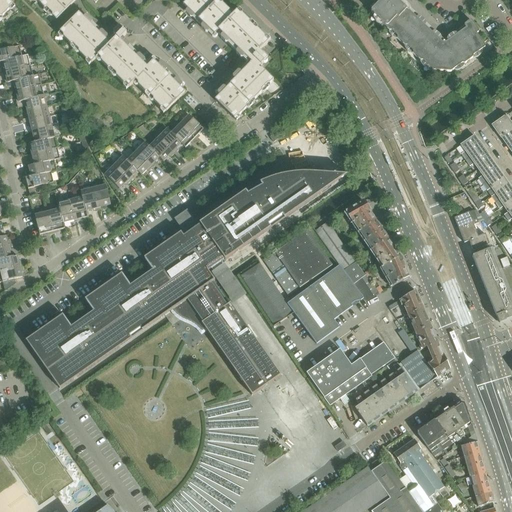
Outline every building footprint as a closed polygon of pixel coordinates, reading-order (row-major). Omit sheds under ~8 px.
[(0,0),(0,17),(2,17),(10,9),(10,7),(13,4),(8,0),(37,0),(37,1),(45,8),(47,8),(52,14),(52,16),(57,20),(77,0),(76,0),(0,0)] [(187,0),(183,5),(214,36),(219,32),(247,60),(249,62),(251,64),(249,66),(215,101),(225,111),(234,119),(236,121),(237,121),(239,119),(239,116),(247,109),(249,109),(251,106),(252,106),(254,103),(254,101),(262,93),(264,93),(267,91),(267,90),(269,88),(269,85),(274,81),(261,69),(262,67),(261,66),(263,63),(264,63),(266,63),(268,61),(268,59),(267,59),(268,59),(260,51),(268,42),(270,40),(267,37),(265,37),(257,30),(257,28),(255,25),(252,22),(250,22),(242,15),(242,13),(239,10),(239,9),(239,10),(237,11),(234,15),(222,4),(222,1),(220,0),(187,0)] [(404,3),(400,0),(381,0),(371,11),(371,12),(381,22),(381,24),(389,32),(391,32),(397,37),(397,39),(405,46),(407,46),(413,52),(413,54),(421,61),(423,61),(433,71),(450,72),(462,64),(464,64),(473,58),(473,56),(485,48),(485,47),(477,34),(478,33),(479,32),(472,22),(470,21),(464,25),(464,27),(444,41),(404,3)] [(163,109),(166,112),(185,93),(153,62),(147,68),(124,45),(127,43),(123,39),(127,34),(124,31),(124,29),(122,27),(120,27),(119,27),(114,33),(114,36),(116,38),(110,44),(79,13),(60,32),(63,36),(63,37),(71,45),(73,45),(79,51),(79,53),(87,60),(88,60),(92,64),(98,57),(101,60),(101,62),(109,69),(111,69),(116,75),(116,77),(124,85),(126,85),(129,88),(136,81),(138,84),(138,86),(146,93),(148,93),(153,99),(153,101),(161,109),(163,109)] [(0,62),(22,57),(20,47),(6,50),(4,44),(0,44),(0,62)] [(5,73),(31,67),(28,56),(22,57),(0,62),(0,66),(3,66),(5,73)] [(31,67),(5,73),(7,79),(5,80),(6,84),(33,77),(33,76),(31,67)] [(16,92),(42,86),(39,75),(33,76),(33,77),(6,84),(6,87),(15,85),(16,92)] [(42,86),(16,92),(18,99),(16,100),(17,103),(44,97),(42,86)] [(44,97),(17,103),(17,107),(26,105),(27,112),(47,107),(44,97)] [(47,107),(27,112),(29,118),(27,119),(27,122),(50,117),(47,107)] [(71,112),(66,113),(68,121),(75,119),(71,112)] [(180,125),(196,141),(199,138),(197,137),(204,130),(189,116),(180,125)] [(492,126),(496,132),(510,122),(506,116),(492,126)] [(50,117),(27,122),(29,126),(31,126),(32,132),(52,127),(50,117)] [(496,132),(501,138),(511,129),(511,125),(510,122),(496,132)] [(196,141),(180,125),(172,134),(171,134),(181,144),(185,149),(192,142),(193,144),(196,141)] [(34,139),(26,142),(27,145),(55,138),(59,137),(59,135),(54,137),(52,127),(32,132),(34,139)] [(501,138),(505,144),(511,139),(511,129),(501,138)] [(156,134),(155,135),(159,139),(175,154),(177,152),(175,150),(181,144),(171,134),(172,134),(167,130),(159,138),(156,134)] [(157,140),(150,148),(160,158),(159,158),(163,162),(170,156),(172,158),(175,154),(159,139),(155,135),(154,136),(157,140)] [(465,152),(479,142),(474,136),(461,146),(456,149),(460,155),(465,152)] [(55,138),(27,145),(28,149),(30,148),(32,155),(58,149),(55,139),(60,138),(59,137),(55,138)] [(86,142),(82,143),(84,153),(90,151),(86,142)] [(465,152),(469,158),(483,148),(479,142),(465,152)] [(134,148),(133,149),(136,153),(152,169),(155,166),(153,164),(159,158),(160,158),(150,148),(145,143),(137,151),(134,148)] [(469,158),(474,164),(488,154),(483,148),(469,158)] [(58,149),(32,155),(34,162),(25,164),(26,167),(54,160),(54,161),(60,159),(58,149)] [(128,161),(127,162),(138,172),(137,172),(142,176),(148,170),(150,171),(152,169),(136,153),(133,149),(132,151),(135,154),(128,161)] [(474,164),(478,170),(491,161),(487,155),(488,155),(488,154),(474,164)] [(112,162),(111,163),(114,166),(130,182),(133,179),(131,178),(137,172),(138,172),(127,162),(128,161),(123,157),(115,165),(112,162)] [(51,172),(51,173),(57,171),(54,161),(54,160),(26,167),(27,171),(30,171),(31,177),(23,179),(51,172)] [(478,170),(482,176),(496,167),(491,161),(478,170)] [(112,168),(105,176),(120,190),(126,183),(128,185),(130,182),(114,166),(111,163),(110,164),(112,168)] [(496,167),(482,176),(487,182),(500,173),(496,167)] [(30,196),(41,193),(40,187),(54,183),(51,173),(51,172),(23,179),(24,183),(27,183),(30,196)] [(40,331),(26,341),(53,379),(52,380),(56,385),(57,385),(58,387),(60,390),(74,380),(74,381),(77,379),(77,378),(120,348),(173,311),(174,312),(175,313),(175,314),(178,316),(181,318),(184,320),(187,321),(191,323),(194,325),(197,327),(200,329),(201,331),(202,332),(205,329),(216,344),(252,396),(281,376),(230,304),(229,304),(218,289),(217,288),(216,286),(214,284),(214,283),(213,282),(215,281),(208,271),(211,269),(214,272),(220,268),(223,266),(221,262),(222,261),(224,260),(225,261),(230,257),(323,192),(347,176),(319,174),(311,173),(303,173),(299,173),(292,174),(287,175),(279,177),(275,178),(271,179),(267,180),(263,182),(256,185),(252,187),(249,190),(245,192),(217,211),(209,216),(210,217),(199,224),(200,225),(196,227),(194,224),(185,231),(187,234),(184,237),(181,233),(167,243),(166,242),(158,248),(158,249),(144,259),(145,259),(152,270),(130,286),(122,275),(123,275),(122,274),(108,284),(107,283),(99,289),(99,290),(85,300),(86,301),(93,312),(71,327),(63,316),(63,315),(49,325),(48,325),(40,331)] [(487,182),(491,188),(504,179),(500,173),(487,182)] [(504,179),(491,188),(488,191),(492,197),(495,194),(509,185),(504,179)] [(495,194),(499,200),(511,191),(511,189),(509,185),(495,194)] [(94,189),(99,211),(103,210),(102,208),(111,206),(106,186),(94,189)] [(99,211),(94,189),(81,192),(82,198),(83,198),(86,212),(95,210),(95,212),(99,211)] [(499,201),(503,207),(511,200),(511,191),(499,200),(499,201)] [(70,201),(76,223),(80,222),(79,220),(88,218),(86,212),(83,198),(82,198),(70,201)] [(511,200),(503,207),(508,213),(511,209),(511,200)] [(76,223),(70,201),(58,204),(59,210),(60,210),(63,224),(72,222),(72,224),(76,223)] [(374,218),(374,217),(372,214),(371,214),(369,212),(370,211),(363,202),(345,212),(359,232),(375,221),(374,218)] [(48,213),(53,235),(57,234),(56,232),(65,230),(63,224),(60,210),(59,210),(48,213)] [(480,215),(484,221),(490,216),(486,210),(480,215)] [(460,230),(459,231),(473,225),(479,223),(474,211),(454,219),(455,219),(457,226),(459,226),(460,230)] [(53,235),(48,213),(35,216),(40,236),(49,234),(49,236),(53,235)] [(494,222),(490,216),(484,221),(488,227),(494,222)] [(375,221),(359,232),(371,250),(388,239),(386,237),(387,235),(384,232),(383,232),(380,227),(380,226),(378,223),(377,223),(375,221)] [(327,223),(315,232),(337,262),(340,266),(342,269),(353,260),(327,223)] [(461,236),(464,243),(469,241),(470,244),(473,251),(489,245),(485,235),(478,237),(473,225),(459,231),(461,231),(462,235),(461,236)] [(307,230),(275,253),(263,261),(288,297),(332,266),(307,230)] [(346,234),(341,238),(344,242),(349,239),(346,234)] [(0,249),(11,247),(10,243),(8,244),(6,237),(0,238),(0,239),(0,238),(0,249)] [(388,239),(371,250),(383,267),(381,268),(400,257),(399,255),(399,254),(397,250),(396,250),(392,246),(393,245),(391,241),(390,241),(388,239)] [(511,247),(507,241),(502,244),(506,250),(511,247)] [(0,249),(0,260),(11,258),(10,251),(12,251),(11,247),(0,249)] [(472,257),(473,257),(472,258),(496,317),(499,324),(506,322),(506,321),(511,318),(511,298),(492,249),(490,250),(472,257)] [(0,272),(22,267),(21,263),(19,263),(17,256),(11,258),(0,260),(0,272)] [(408,278),(409,278),(408,275),(408,274),(407,270),(406,270),(402,262),(403,261),(401,257),(400,257),(381,268),(392,287),(408,278)] [(375,290),(353,260),(342,269),(365,301),(366,302),(379,295),(375,290)] [(293,314),(260,264),(241,277),(274,327),(293,314)] [(339,266),(287,305),(316,345),(339,328),(334,321),(352,307),(353,307),(351,305),(355,303),(361,301),(363,299),(348,277),(339,266)] [(0,272),(0,283),(3,283),(5,292),(16,285),(15,280),(22,278),(21,271),(23,270),(22,267),(0,272)] [(415,291),(399,301),(401,306),(404,305),(408,316),(423,309),(422,308),(423,307),(421,302),(420,302),(415,291)] [(429,325),(430,324),(428,319),(427,319),(423,309),(408,316),(415,333),(430,326),(429,325)] [(430,326),(415,333),(423,349),(427,348),(437,343),(433,334),(433,333),(432,328),(430,328),(430,326)] [(340,350),(306,374),(330,407),(371,377),(370,376),(394,359),(383,343),(360,360),(351,366),(340,350)] [(433,361),(428,365),(437,378),(449,369),(443,356),(440,350),(440,349),(438,344),(437,344),(437,343),(427,348),(433,361)] [(437,378),(428,365),(418,352),(402,363),(411,377),(420,390),(437,378)] [(398,371),(393,375),(397,379),(397,380),(396,380),(409,398),(418,392),(405,374),(398,363),(394,366),(398,371)] [(390,377),(385,381),(388,385),(401,404),(409,398),(396,380),(397,380),(397,379),(393,375),(389,369),(386,372),(390,377)] [(381,375),(377,378),(384,388),(380,391),(393,409),(401,404),(388,385),(385,381),(381,375)] [(373,389),(368,392),(372,397),(384,415),(393,409),(380,391),(373,381),(369,384),(373,389)] [(365,395),(360,398),(363,402),(363,403),(376,421),(384,415),(372,397),(368,392),(365,387),(361,389),(365,395)] [(356,392),(352,395),(358,404),(354,407),(355,409),(367,427),(376,421),(363,403),(363,402),(360,398),(356,392)] [(464,404),(460,403),(453,408),(461,419),(458,422),(462,428),(466,425),(469,433),(470,433),(471,437),(475,435),(471,422),(464,404)] [(453,408),(444,414),(457,432),(455,433),(460,439),(463,443),(465,441),(462,437),(464,436),(459,430),(462,428),(458,422),(461,419),(453,408)] [(452,445),(456,442),(453,438),(451,438),(450,437),(455,433),(457,432),(444,414),(435,421),(452,445)] [(443,451),(452,445),(435,421),(426,427),(443,451)] [(426,427),(417,434),(434,457),(443,451),(426,427)] [(463,443),(464,446),(477,442),(475,435),(471,437),(465,441),(463,443)] [(400,463),(400,467),(414,487),(408,492),(421,511),(442,511),(432,497),(444,488),(418,451),(420,450),(414,441),(394,454),(400,463)] [(461,447),(464,457),(480,452),(477,442),(464,446),(461,447)] [(480,452),(464,457),(466,467),(483,462),(480,452)] [(386,461),(371,472),(390,499),(371,511),(421,511),(408,492),(386,461)] [(483,462),(466,467),(469,477),(486,472),(483,462)] [(486,472),(469,477),(472,487),(489,482),(486,472)] [(489,482),(472,487),(475,497),(492,493),(489,482)] [(492,493),(475,497),(478,507),(495,503),(492,493)]
